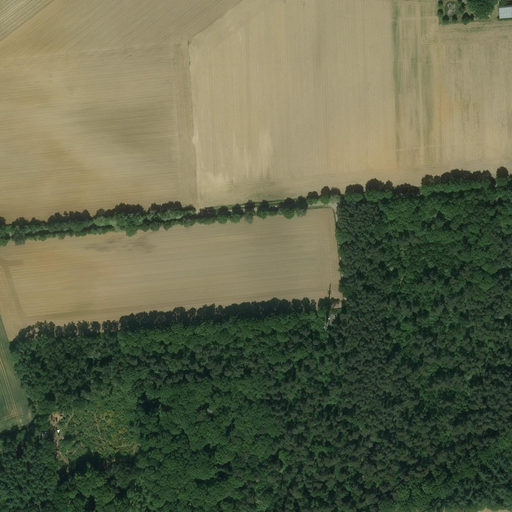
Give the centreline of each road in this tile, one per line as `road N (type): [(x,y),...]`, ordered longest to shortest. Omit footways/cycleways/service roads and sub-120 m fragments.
road 1 (unclassified): [(0,236),(511,182)]
road 2 (track): [(510,438),(476,290),(346,306)]
road 3 (track): [(122,328),(127,387),(44,409),(53,487),(16,501),(15,511)]
road 4 (track): [(386,511),(511,437)]
road 5 (track): [(487,330),(346,349)]
